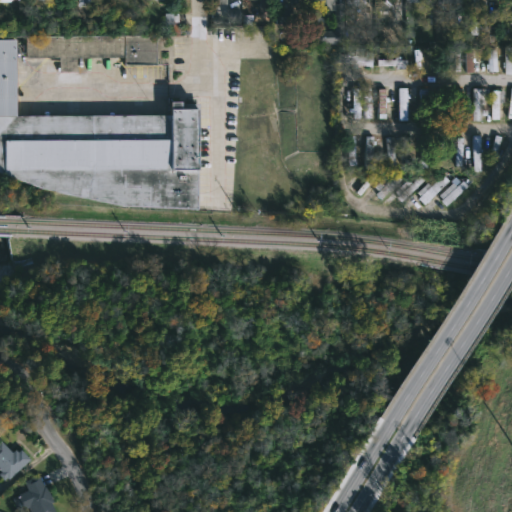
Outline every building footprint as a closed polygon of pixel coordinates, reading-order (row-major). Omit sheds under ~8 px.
[(268,0),(268,12),(259,12),(259,0),(268,0)] [(334,0),(334,1),(332,1),(332,12),(313,12),(313,10),(311,10),(311,5),(313,5),(312,0),(334,0)] [(342,45),(313,45),(313,30),(333,30),(333,3),(342,3),(342,45)] [(274,24),(295,23),(295,7),(274,8),(274,24)] [(488,33),(488,18),(478,18),(478,33),(488,33)] [(154,35),(154,64),(123,64),(123,56),(74,57),(74,70),(57,71),(57,56),(24,57),(23,36),(154,35)] [(14,72),(14,114),(166,113),(167,100),(177,100),(177,107),(195,108),(195,169),(194,169),(194,209),(122,206),(38,188),(0,173),(0,38),(14,38),(14,72)] [(426,45),(428,55),(423,55),(423,58),(428,58),(428,67),(422,67),(422,66),(409,66),(409,45),(426,45)] [(503,74),(511,75),(511,46),(504,46),(503,74)] [(465,73),(472,72),(471,49),(464,49),(465,73)] [(487,72),(495,71),(495,49),(486,50),(487,72)] [(372,52),(370,66),(336,62),(337,54),(363,57),(364,51),(372,52)] [(406,68),(406,60),(376,59),(376,67),(406,68)] [(482,120),(473,120),(473,87),(485,88),(485,104),(482,104),(482,120)] [(358,98),(358,108),(361,108),(360,111),(358,111),(358,118),(345,118),(346,99),(347,95),(350,95),(350,88),(358,88),(358,98)] [(406,121),(406,88),(397,88),(397,121),(406,121)] [(453,118),(461,118),(462,89),(454,88),(453,118)] [(361,118),(369,118),(370,89),(363,89),(361,118)] [(385,119),(384,89),(376,89),(377,119),(385,119)] [(418,117),(426,117),(427,89),(419,89),(418,117)] [(490,120),(497,120),(498,103),(503,103),(504,91),(490,90),(490,120)] [(445,102),(441,102),(440,93),(434,94),(435,119),(445,119),(445,102)] [(479,171),(480,135),(472,135),(471,171),(479,171)] [(495,163),(498,136),(492,135),(489,162),(495,163)] [(346,166),(355,165),(354,136),(345,136),(346,166)] [(372,137),(365,136),(364,165),(371,165),(372,137)] [(427,136),(419,136),(418,167),(426,167),(427,136)] [(394,165),(393,137),(385,137),(386,165),(394,165)] [(399,159),(407,159),(405,137),(398,137),(399,159)] [(454,166),(461,167),(462,138),(455,138),(454,166)] [(452,178),(423,205),(417,198),(420,196),(416,192),(427,182),(430,186),(445,172),(452,178)] [(424,179),(409,193),(410,194),(407,197),(406,196),(400,202),(391,193),(407,178),(411,182),(419,174),(424,179)] [(438,198),(446,206),(467,186),(459,178),(438,198)] [(0,443),(8,451),(9,452),(13,449),(15,452),(18,449),(27,459),(6,479),(0,473),(0,443)] [(37,477),(41,486),(44,485),(51,502),(49,503),(53,511),(28,511),(26,507),(17,511),(10,497),(26,490),(22,481),(36,475),(37,477)]
